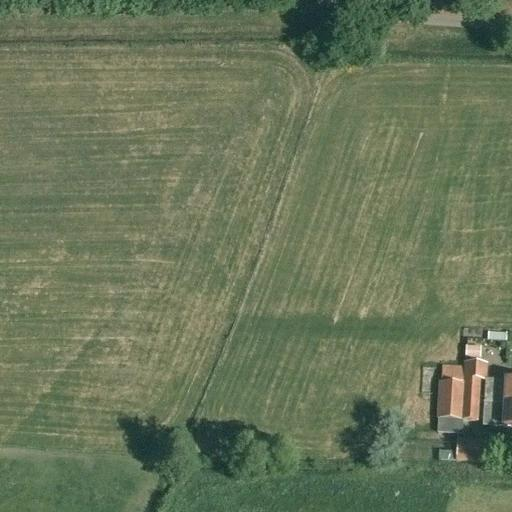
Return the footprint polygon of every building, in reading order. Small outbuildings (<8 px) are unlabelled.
[(486,380),(487,366),(463,364),(461,403),(478,404),(479,380),(486,380)] [(477,423),(478,404),(461,403),(462,369),(439,368),(436,433),(436,435),(462,436),(463,422),(477,423)] [(482,404),(483,404),(511,405),(511,383),(491,382),(491,387),(484,387),(482,404)] [(511,429),(511,405),(503,405),(483,404),(482,428),(501,429),(511,429)] [(483,443),(456,442),(455,463),(481,464),(483,443)]
